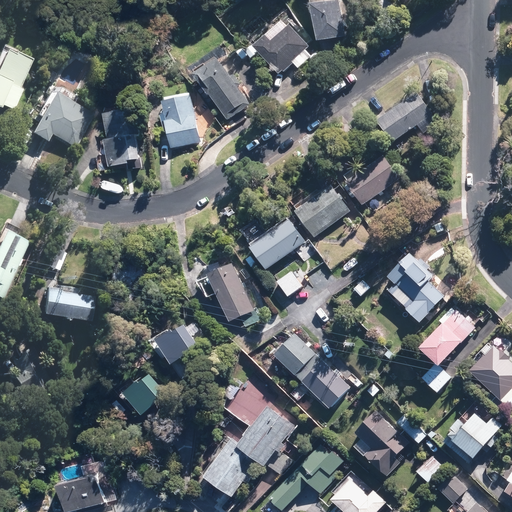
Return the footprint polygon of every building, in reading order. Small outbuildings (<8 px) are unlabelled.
[(345,0),(316,0),(322,41),(350,37),(345,0)] [(313,45),(290,19),(259,46),(285,74),(297,64),(302,70),(316,57),(309,49),(313,45)] [(11,107),(33,59),(2,46),(0,50),(0,108),(0,109),(3,103),(11,107)] [(254,104),(225,56),(200,71),(230,119),(254,104)] [(92,113),(54,91),(31,131),(48,141),(53,132),(74,145),(92,113)] [(442,121),(420,91),(381,120),(397,141),(419,125),(425,133),(442,121)] [(204,143),(196,93),(166,98),(174,148),(204,143)] [(136,111),(107,113),(111,165),(140,163),(136,111)] [(358,193),(367,204),(404,175),(387,154),(345,187),(354,197),(358,193)] [(356,211),(338,184),(300,210),(318,237),(356,211)] [(258,218),(243,228),(270,268),(298,250),(304,259),(318,250),(293,214),(266,232),(258,218)] [(29,240),(1,228),(0,231),(0,294),(4,296),(29,240)] [(443,281),(414,253),(392,275),(400,282),(391,292),(423,322),(446,298),(450,301),(464,287),(450,274),(443,281)] [(263,320),(236,262),(203,277),(211,296),(221,292),(234,321),(243,317),(248,327),(263,320)] [(117,265),(117,290),(124,290),(124,301),(139,302),(139,290),(151,291),(152,266),(117,265)] [(306,286),(295,270),(280,280),(291,296),(306,286)] [(374,286),(367,278),(356,288),(363,296),(374,286)] [(95,293),(47,285),(43,312),(90,320),(95,293)] [(445,364),(479,327),(456,306),(443,320),(447,325),(426,347),(445,364)] [(178,362),(206,345),(201,338),(204,336),(198,326),(194,328),(191,323),(174,333),(172,329),(156,339),(169,360),(175,357),(178,362)] [(352,386),(298,334),(277,355),(331,408),(352,386)] [(28,336),(8,346),(17,364),(11,368),(24,394),(51,381),(28,336)] [(511,388),(511,356),(495,340),(485,350),(489,354),(472,371),(501,399),(511,388)] [(455,377),(438,361),(423,376),(441,393),(455,377)] [(175,393),(156,369),(128,392),(147,416),(175,393)] [(505,423),(478,398),(454,424),(459,429),(453,435),(479,458),(492,445),(494,447),(502,438),(496,433),(505,423)] [(242,444),(264,458),(271,463),(282,448),(285,450),(290,443),(286,440),(297,424),(269,405),(242,444)] [(387,417),(379,409),(357,431),(373,447),(366,454),(388,476),(416,448),(400,432),(403,430),(389,415),(387,417)] [(429,434),(407,412),(399,421),(421,443),(429,434)] [(242,444),(235,438),(229,447),(225,444),(216,457),(219,459),(208,475),(238,495),(249,480),(253,483),(258,476),(254,473),(264,458),(242,444)] [(333,452),(324,443),(273,495),(275,498),(263,511),(264,511),(277,511),(283,507),(286,510),(313,482),(324,492),(338,478),(333,474),(350,456),(339,446),(333,452)] [(448,469),(435,455),(419,469),(433,483),(448,469)] [(116,467),(63,481),(70,511),(123,497),(116,467)] [(471,488),(455,471),(440,485),(456,502),(471,488)] [(379,511),(390,501),(378,488),(371,495),(354,479),(334,499),(347,511),(379,511)] [(495,511),(480,499),(469,511),(495,511)]
